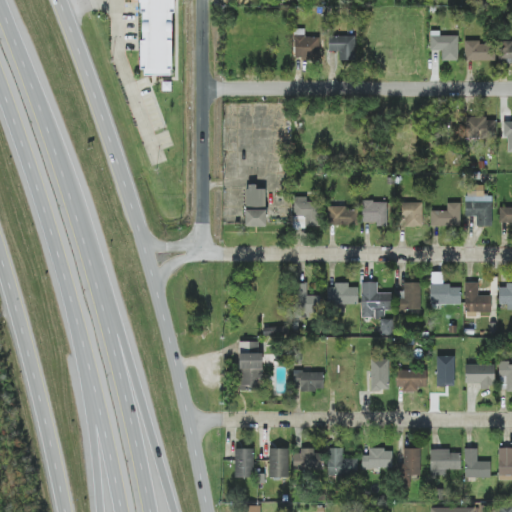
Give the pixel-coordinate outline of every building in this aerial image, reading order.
[(139,0),(139,3),(140,3),(140,13),(143,13),(143,41),(140,41),(140,69),(144,69),(144,76),(170,76),(170,69),(172,69),(172,13),(174,13),(174,0),(139,0)] [(442,51),(442,61),(458,61),(458,36),(440,36),(440,31),(431,31),(430,50),(442,51)] [(295,60),(320,59),(319,36),(294,36),(295,60)] [(329,52),(340,52),(340,60),(356,60),(356,36),(329,36),(329,52)] [(511,40),(500,41),(500,63),(511,62),(511,40)] [(465,41),(465,61),(496,61),(495,44),(480,44),(480,41),(465,41)] [(464,119),(465,139),(493,138),(493,118),(464,119)] [(511,152),(511,120),(504,121),(503,139),(508,139),(507,153),(511,152)] [(266,189),(257,189),(257,185),(247,185),(247,208),(266,208),(266,189)] [(466,217),(476,216),(477,226),(492,226),(492,196),(476,196),(476,192),(465,192),(466,217)] [(294,227),(317,227),(317,202),(305,202),(305,196),(293,196),(294,227)] [(361,222),(376,223),(376,226),(387,226),(387,202),(362,201),(361,222)] [(403,227),(423,227),(422,202),(403,203),(403,227)] [(460,203),(447,203),(447,211),(431,211),(431,227),(461,226),(460,203)] [(356,225),(356,208),(328,207),(328,225),(356,225)] [(511,207),(499,208),(499,224),(511,224),(511,207)] [(267,226),(266,210),(245,210),(246,227),(267,226)] [(431,305),(461,305),(461,286),(443,286),(443,272),(431,272),(431,305)] [(392,310),(391,293),(377,293),(377,282),(361,282),(362,318),(385,318),(385,310),(392,310)] [(320,312),(319,295),(307,296),(307,283),(295,284),(296,317),(310,317),(310,313),(320,312)] [(420,313),(421,283),(404,283),(404,300),(400,300),(400,313),(420,313)] [(491,313),(491,296),(478,296),(478,283),(465,283),(465,316),(476,317),(476,313),(491,313)] [(328,285),(328,305),(358,305),(358,287),(349,287),(349,284),(328,285)] [(511,284),(499,285),(499,308),(511,307),(511,284)] [(393,336),(394,320),(380,319),(380,335),(393,336)] [(263,328),(264,336),(287,335),(287,327),(263,328)] [(239,342),(240,390),(263,390),(262,352),(259,352),(259,342),(239,342)] [(389,359),(371,359),(371,391),(389,391),(389,359)] [(511,363),(499,363),(499,384),(507,384),(507,392),(511,391),(511,363)] [(465,365),(465,384),(480,384),(480,388),(494,388),(495,365),(465,365)] [(427,371),(397,370),(396,390),(418,390),(418,387),(426,387),(427,371)] [(324,391),(324,372),(293,372),(293,391),(324,391)] [(461,372),(431,372),(431,387),(445,387),(445,391),(461,392),(461,372)] [(511,447),(499,448),(499,480),(511,480),(511,447)] [(358,459),(343,459),(343,449),(328,448),(327,476),(357,477),(358,459)] [(421,475),(420,448),(402,449),(403,488),(411,488),(411,476),(421,475)] [(491,478),(490,461),(478,462),(477,448),(465,449),(465,478),(491,478)] [(254,449),(235,449),(235,477),(254,477),(254,449)] [(269,478),(288,478),(289,449),(270,449),(269,478)] [(362,455),(362,469),(392,468),(392,449),(369,450),(369,455),(362,455)] [(451,450),(431,449),(431,476),(446,476),(446,470),(461,470),(461,453),(451,453),(451,450)] [(293,472),(323,471),(323,453),(315,454),(314,450),(293,451),(293,472)]
